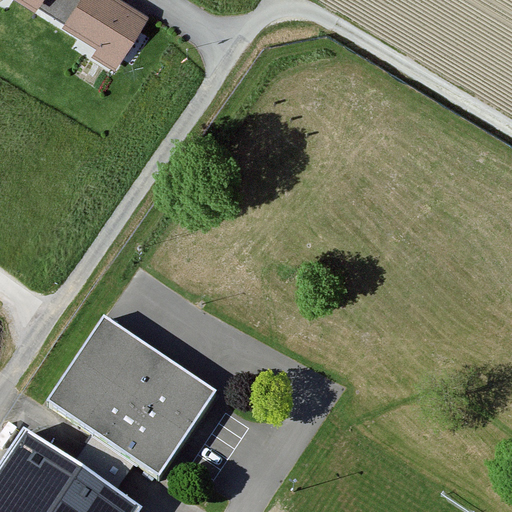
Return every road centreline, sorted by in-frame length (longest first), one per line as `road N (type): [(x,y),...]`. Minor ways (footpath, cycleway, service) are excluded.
road 1 (track): [(0,388),(271,0)]
road 2 (track): [(286,0),(511,134)]
